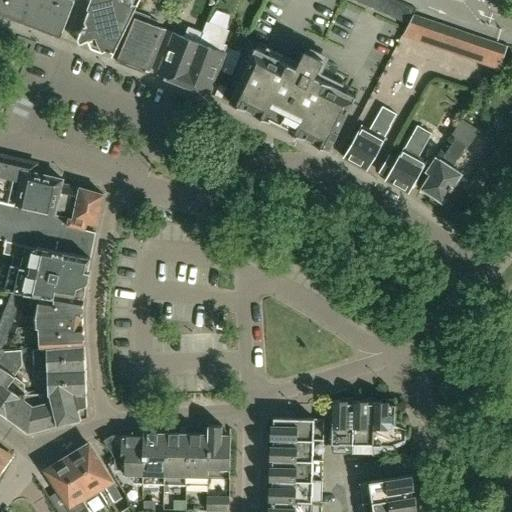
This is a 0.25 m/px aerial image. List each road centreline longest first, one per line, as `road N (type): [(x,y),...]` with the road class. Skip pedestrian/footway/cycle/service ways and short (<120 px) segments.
road 1 (residential): [(483,270),(311,169),(275,167),(187,193),(118,176)]
road 2 (residential): [(388,355),(245,268),(251,405)]
road 3 (residential): [(104,425),(92,315),(118,176)]
road 4 (residential): [(511,481),(449,443),(432,421),(409,345)]
road 5 (residential): [(104,425),(251,405)]
road 6 (residential): [(251,405),(388,355)]
road 7 (residential): [(104,425),(36,453),(0,498)]
road 8 (residential): [(118,176),(0,140)]
